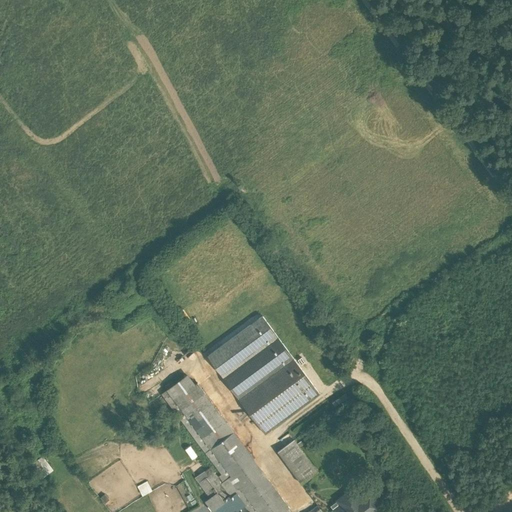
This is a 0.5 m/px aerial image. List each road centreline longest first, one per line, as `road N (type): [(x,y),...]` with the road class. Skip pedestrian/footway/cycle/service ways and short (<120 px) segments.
road 1 (track): [(455,511),(366,380)]
road 2 (track): [(511,199),(419,71)]
